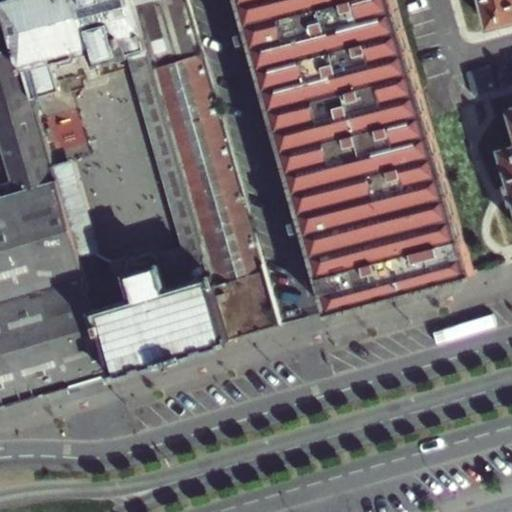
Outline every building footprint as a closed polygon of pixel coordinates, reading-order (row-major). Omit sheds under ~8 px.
[(6,0),(0,0),(0,138),(13,181),(46,294),(43,295),(71,387),(115,374),(96,308),(90,288),(80,255),(54,164),(33,94),(6,0)] [(6,0),(33,94),(64,85),(59,65),(82,59),(80,51),(94,47),(98,63),(131,53),(149,48),(135,0),(6,0)] [(135,0),(149,48),(213,273),(232,340),(284,325),(260,241),(201,33),(191,0),(135,0)] [(241,0),(259,61),(290,170),(307,227),(331,312),(476,272),(429,109),(397,0),(241,0)] [(511,0),(484,0),(491,25),(511,19),(511,0)] [(170,286),(213,273),(149,48),(131,53),(188,260),(164,267),(170,286)] [(511,105),(510,106),(511,111),(511,143),(502,146),(511,181),(508,182),(511,196),(511,105)] [(54,164),(80,255),(101,249),(75,159),(54,164)] [(0,408),(71,387),(43,295),(46,294),(13,181),(0,185),(0,408)] [(173,357),(232,340),(213,273),(170,286),(164,267),(160,254),(154,250),(133,256),(129,263),(132,276),(138,295),(96,308),(115,374),(173,357)] [(132,276),(90,288),(96,308),(138,295),(132,276)]
